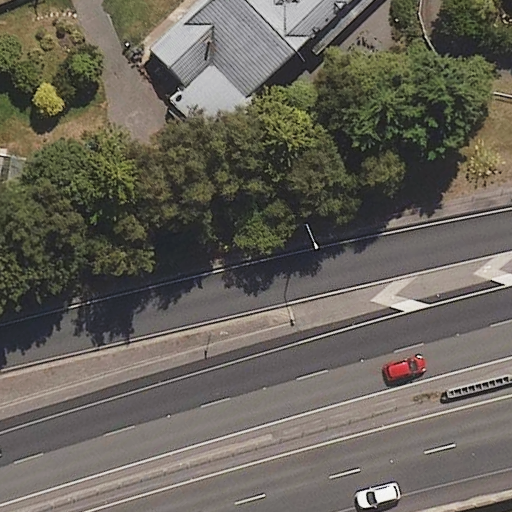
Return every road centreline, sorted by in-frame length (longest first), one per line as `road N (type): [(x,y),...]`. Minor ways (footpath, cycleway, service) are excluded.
road 1 (motorway): [(0,473),(173,416),(511,326)]
road 2 (motorway): [(0,350),(511,231)]
road 3 (motorway): [(511,439),(212,511)]
